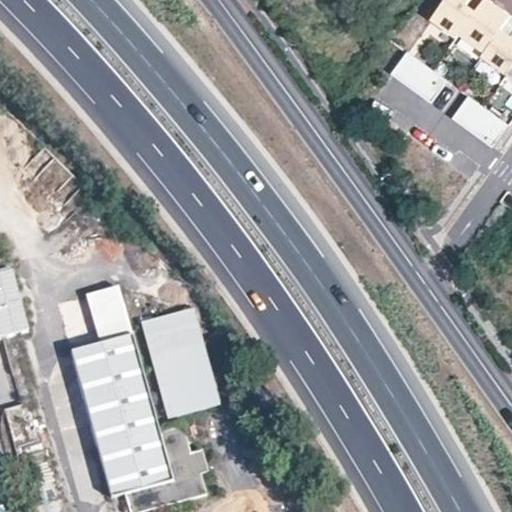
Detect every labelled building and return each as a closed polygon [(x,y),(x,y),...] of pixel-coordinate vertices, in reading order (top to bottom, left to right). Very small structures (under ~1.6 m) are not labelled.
[(473,0),(448,0),(433,22),(458,40),(461,36),(477,13),(468,7),(473,0)] [(502,31),(508,25),(499,18),(504,11),(488,0),(487,0),(477,13),(461,36),(486,54),(502,31)] [(508,25),(511,18),(511,16),(504,11),(499,18),(508,25)] [(508,76),(511,71),(511,38),(511,39),(502,31),(486,54),(483,58),(508,76)] [(406,86),(422,63),(409,54),(408,54),(393,76),(406,86)] [(419,95),(435,73),(435,72),(422,63),(406,86),(419,95)] [(432,104),(448,83),(448,82),(435,73),(419,95),(432,104)] [(467,130),(483,108),(470,98),(469,98),(454,120),(467,130)] [(496,117),(483,108),(467,130),(480,140),(496,117)] [(494,149),(510,127),(496,117),(480,140),(494,149)] [(16,266),(0,270),(0,333),(31,326),(16,266)] [(159,432),(119,288),(89,295),(102,342),(70,352),(111,497),(124,494),(129,511),(140,511),(204,495),(199,474),(192,452),(189,453),(181,426),(159,432)] [(193,307),(141,322),(168,419),(220,405),(193,307)] [(201,450),(192,452),(199,474),(207,471),(201,450)] [(60,511),(49,474),(26,481),(34,511),(60,511)]
